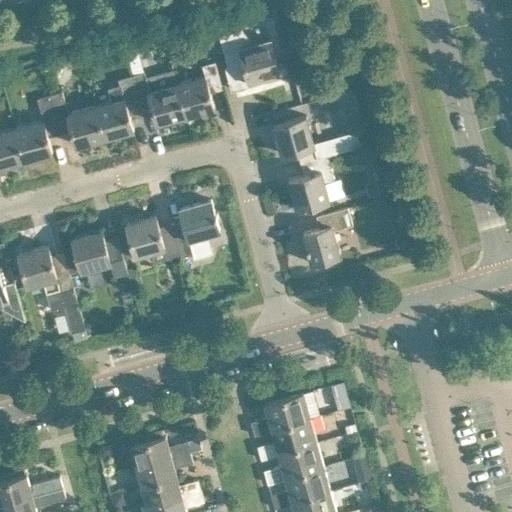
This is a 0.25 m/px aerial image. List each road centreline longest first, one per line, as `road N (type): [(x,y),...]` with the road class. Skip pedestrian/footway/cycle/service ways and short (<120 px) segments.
road 1 (residential): [(0,210),(222,148),(239,160),(287,337)]
road 2 (residential): [(0,416),(287,337)]
road 3 (residential): [(430,0),(504,278)]
road 4 (residential): [(287,337),(504,278)]
road 5 (residential): [(511,124),(478,0)]
